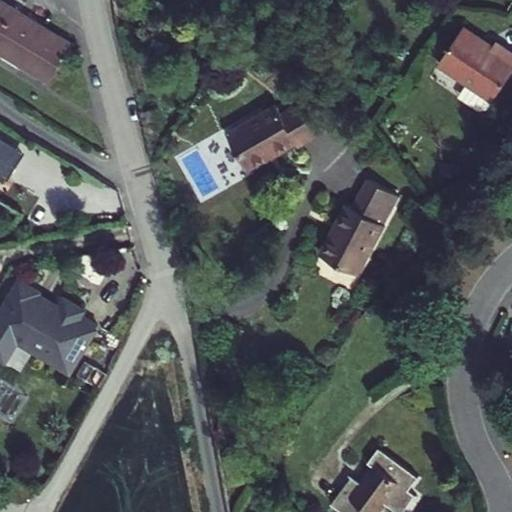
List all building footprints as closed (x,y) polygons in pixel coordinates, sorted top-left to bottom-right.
[(0,0),(0,51),(48,80),(70,42),(57,34),(26,16),(0,0)] [(455,29),(428,69),(483,106),(511,61),(487,45),(486,48),(455,29)] [(262,84),(214,117),(240,152),(283,121),(287,126),(311,107),(291,79),(268,93),(262,84)] [(23,145),(3,133),(0,137),(0,164),(9,169),(23,145)] [(329,200),(315,256),(358,266),(379,179),(344,170),(336,202),(329,200)] [(40,286),(20,277),(0,313),(0,352),(9,357),(21,336),(74,365),(100,318),(83,308),(86,303),(66,292),(61,301),(45,292),(44,294),(37,291),(40,286)] [(436,479),(392,446),(381,461),(388,466),(375,484),(366,478),(346,506),(354,511),(393,511),(399,504),(409,511),(421,511),(434,496),(427,491),(436,479)]
